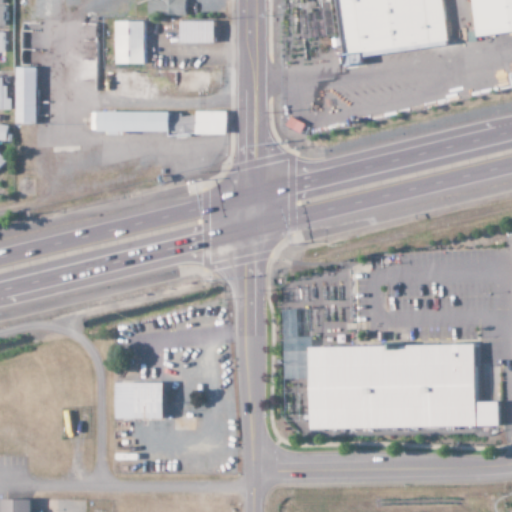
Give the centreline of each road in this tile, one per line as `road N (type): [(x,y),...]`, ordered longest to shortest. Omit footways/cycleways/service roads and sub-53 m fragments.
road 1 (residential): [(247,233),(248,511)]
road 2 (trunk): [(511,129),(246,193)]
road 3 (trunk): [(247,233),(511,166)]
road 4 (residential): [(249,467),(511,465)]
road 5 (trunk): [(246,193),(0,257)]
road 6 (trunk): [(0,291),(247,233)]
road 7 (residential): [(244,0),(246,193)]
